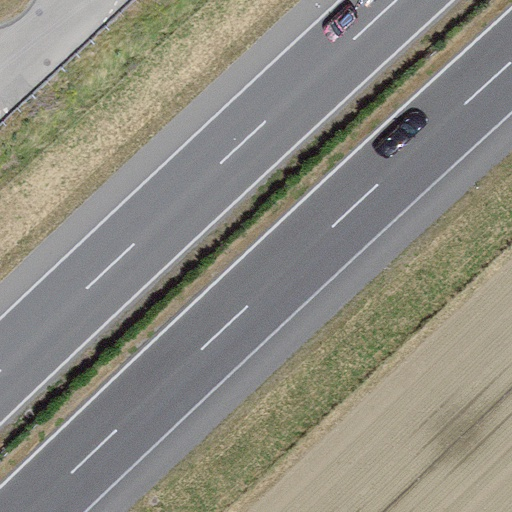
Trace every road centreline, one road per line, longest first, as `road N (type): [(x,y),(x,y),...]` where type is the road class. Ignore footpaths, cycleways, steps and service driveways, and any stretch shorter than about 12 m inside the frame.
road 1 (motorway): [(32,511),(511,62)]
road 2 (motorway): [(397,0),(0,373)]
